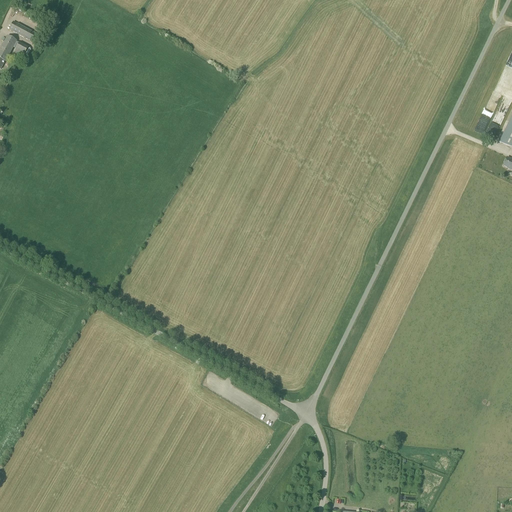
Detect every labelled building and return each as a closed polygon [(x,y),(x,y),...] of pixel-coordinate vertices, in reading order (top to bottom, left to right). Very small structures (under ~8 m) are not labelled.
[(31,42),(35,34),(13,22),(9,30),(31,42)] [(5,62),(17,41),(7,36),(0,49),(0,69),(1,70),(5,62)] [(23,57),(28,47),(19,42),(14,53),(23,57)] [(511,117),(500,143),(511,148),(511,117)] [(511,161),(511,160),(507,158),(506,160),(505,161),(504,163),(504,164),(503,166),(507,168),(511,170),(511,174),(511,176),(511,175),(511,161)]
